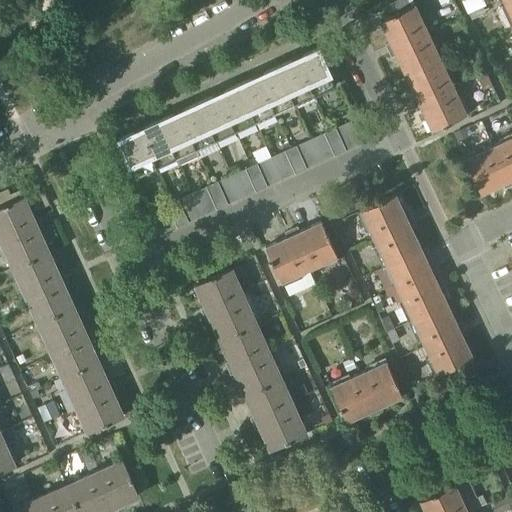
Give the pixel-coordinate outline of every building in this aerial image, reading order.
[(511,0),(503,0),(511,17),(511,0)] [(396,53),(406,76),(441,59),(416,6),(418,4),(418,3),(396,14),(395,12),(391,14),(392,16),(380,21),(391,44),(387,46),(391,55),(396,53)] [(472,20),(486,14),(482,6),(469,13),(472,20)] [(297,59),(314,95),(334,86),(318,49),(297,59)] [(444,57),(441,59),(406,76),(417,98),(413,100),(417,109),(421,107),(432,130),(443,125),(444,126),(448,125),(447,123),(470,113),(470,112),(467,113),(441,60),(444,59),(444,57)] [(294,104),(314,95),(297,59),(278,68),(294,104)] [(275,113),(294,104),(278,68),(258,77),(275,113)] [(486,76),(477,80),(482,91),(491,87),(486,76)] [(255,122),(275,113),(258,77),(238,85),(255,122)] [(235,131),(255,122),(238,85),(219,94),(235,131)] [(216,140),(235,131),(219,94),(199,103),(216,140)] [(196,149),(216,140),(199,103),(179,112),(196,149)] [(200,157),(196,149),(179,112),(160,121),(175,154),(176,158),(180,166),(200,157)] [(176,158),(175,154),(160,121),(140,130),(157,167),(176,158)] [(329,144),(341,139),(336,127),(324,133),(329,144)] [(457,142),(470,135),(467,128),(465,129),(464,128),(453,133),(457,142)] [(136,176),(157,167),(140,130),(119,140),(136,176)] [(511,136),(466,158),(464,155),(463,156),(474,178),(473,179),(475,183),(476,182),(481,194),(504,183),(506,187),(511,184),(511,136)] [(341,139),(329,144),(334,156),(346,150),(341,139)] [(290,162),(301,157),(296,145),(285,151),(290,162)] [(301,157),(290,162),(295,174),(307,168),(301,157)] [(250,180),(262,175),(257,163),(245,169),(250,180)] [(262,175),(250,180),(256,191),(267,186),(262,175)] [(211,198),(223,192),(218,181),(206,187),(211,198)] [(223,192),(211,198),(216,209),(228,204),(223,192)] [(384,267),(421,249),(411,226),(415,224),(411,215),(406,217),(396,194),(384,199),(384,198),(380,200),(380,201),(358,212),(358,213),(361,211),(386,265),(383,266),(384,267)] [(34,219),(24,197),(8,204),(7,203),(3,205),(3,206),(0,207),(0,245),(2,245),(13,269),(49,253),(39,230),(43,228),(38,217),(34,219)] [(172,216),(183,210),(178,199),(167,204),(172,216)] [(172,216),(167,204),(177,227),(189,222),(183,210),(172,216)] [(341,233),(348,230),(343,219),(336,222),(341,233)] [(326,233),(321,221),(298,232),(296,227),(286,232),(289,236),(265,247),(271,258),(270,259),(272,263),(273,262),(283,284),(284,284),(283,281),(336,257),(337,260),(338,259),(328,237),(329,236),(327,232),(326,233)] [(409,321),(447,303),(436,281),(441,279),(436,269),(432,271),(421,249),(384,267),(387,266),(412,319),(409,320),(409,321)] [(37,323),(73,306),(63,285),(68,283),(67,280),(63,271),(58,273),(49,253),(13,269),(37,323)] [(220,340),(256,324),(231,269),(216,276),(215,275),(210,277),(211,278),(195,285),(205,307),(201,309),(206,320),(211,319),(220,340)] [(375,303),(381,301),(378,295),(373,298),(375,303)] [(447,303),(409,321),(409,322),(413,320),(438,373),(435,374),(435,376),(458,365),(458,366),(462,364),(462,363),(473,358),(462,335),(466,333),(462,325),(462,323),(458,325),(447,303)] [(62,377),(98,361),(88,339),(92,337),(87,326),(83,328),(73,306),(37,323),(62,377)] [(394,328),(389,316),(380,319),(386,332),(394,328)] [(245,395),(281,378),(256,324),(220,340),(230,362),(226,364),(226,365),(231,375),(235,373),(245,395)] [(386,332),(392,343),(399,340),(394,328),(386,332)] [(362,358),(359,351),(352,354),(355,361),(362,358)] [(26,361),(22,354),(16,357),(19,364),(26,361)] [(306,364),(303,358),(297,361),(300,367),(306,364)] [(395,381),(385,358),(384,359),(385,362),(332,386),(330,383),(329,383),(339,406),(338,407),(340,411),(341,410),(347,421),(369,411),(371,415),(381,411),(379,407),(402,396),(397,385),(398,385),(396,380),(395,381)] [(351,359),(342,362),(346,372),(356,368),(351,359)] [(98,361),(62,377),(87,432),(102,425),(102,426),(107,423),(107,422),(123,415),(112,393),(117,391),(112,380),(107,382),(98,361)] [(7,382),(14,379),(8,364),(0,368),(7,382)] [(281,378),(245,395),(255,416),(250,418),(254,428),(255,429),(260,427),(270,449),(285,442),(286,443),(290,441),(290,440),(306,433),(281,378)] [(307,392),(304,384),(296,388),(300,396),(307,392)] [(37,389),(29,392),(32,399),(40,396),(37,389)] [(52,401),(37,407),(43,422),(58,415),(52,401)] [(321,418),(324,425),(332,421),(329,414),(321,418)] [(0,433),(0,471),(14,465),(0,433)] [(58,459),(55,460),(60,470),(67,467),(63,457),(58,459)] [(66,485),(78,511),(101,511),(104,511),(113,511),(118,510),(116,506),(138,496),(131,481),(132,480),(130,475),(128,475),(122,460),(66,485)] [(467,511),(455,486),(458,484),(458,483),(435,494),(435,492),(430,494),(431,496),(420,501),(424,511),(467,511)] [(78,511),(66,485),(12,509),(12,511),(78,511)] [(502,511),(510,509),(505,496),(492,502),(496,511),(502,511)]
